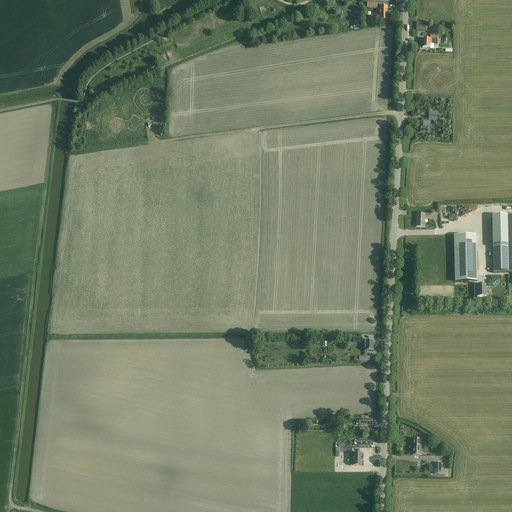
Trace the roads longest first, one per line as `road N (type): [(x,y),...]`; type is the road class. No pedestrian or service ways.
road 1 (tertiary): [(382,511),(406,0)]
road 2 (track): [(39,241),(9,501),(39,511)]
road 3 (track): [(400,112),(153,143)]
